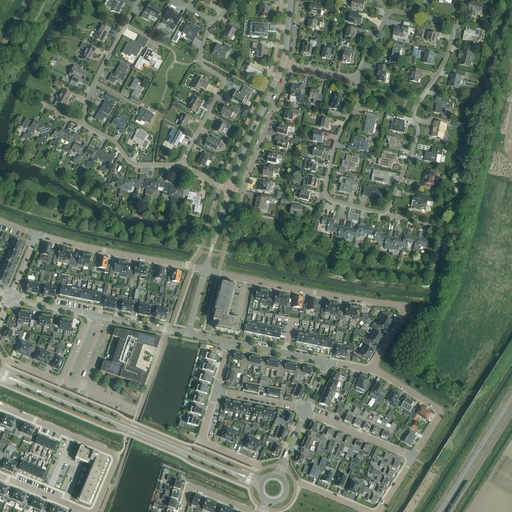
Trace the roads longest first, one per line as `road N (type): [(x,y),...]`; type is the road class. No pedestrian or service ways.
road 1 (residential): [(205,269),(399,304),(403,316),(371,368)]
road 2 (residential): [(386,214),(417,134),(415,107),(444,62),(452,28),(387,13)]
road 3 (residential): [(180,165),(132,163),(81,118),(138,0)]
road 4 (unclassified): [(239,474),(15,380)]
road 5 (residential): [(0,405),(116,455),(94,511)]
road 6 (unclassified): [(187,333),(9,298)]
road 7 (residential): [(36,233),(205,269)]
road 8 (residential): [(180,165),(221,88),(200,58),(210,20)]
road 9 (residential): [(228,189),(242,191),(292,64)]
road 10 (track): [(433,511),(511,388)]
road 11 (unclassified): [(228,189),(282,60)]
road 12 (residential): [(412,457),(439,412),(371,368)]
road 13 (residential): [(356,79),(359,104),(338,136),(326,193)]
